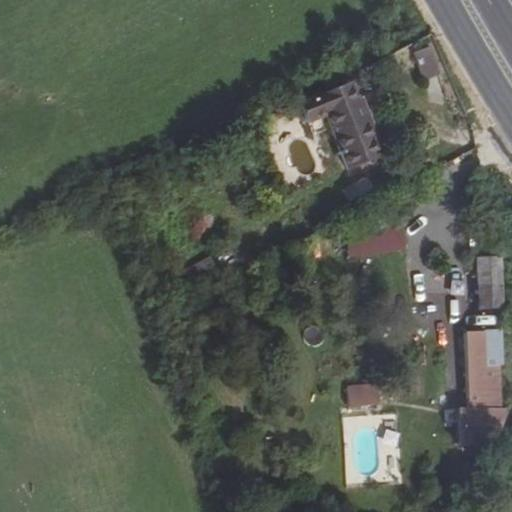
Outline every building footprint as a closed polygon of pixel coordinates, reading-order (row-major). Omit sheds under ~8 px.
[(423,79),(441,73),(430,45),(413,52),(423,79)] [(351,87),(301,107),(309,126),(327,120),(349,173),(379,162),(373,145),(380,142),(363,98),(356,100),(351,87)] [(408,249),(404,226),(345,236),(349,260),(408,249)] [(503,260),(479,260),(480,312),(504,312),(503,260)] [(504,335),(468,335),(469,410),(473,410),(473,444),(504,443),(504,410),(507,410),(504,335)] [(380,387),(350,389),(351,413),(382,411),(380,387)]
